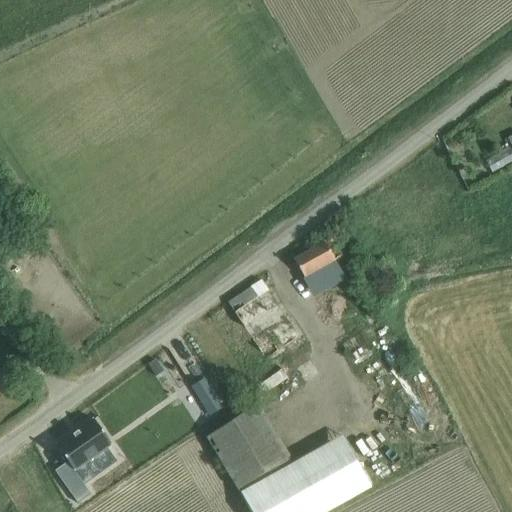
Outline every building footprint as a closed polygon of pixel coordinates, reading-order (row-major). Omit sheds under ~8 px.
[(323,240),(293,258),(303,276),(304,277),(325,265),(334,259),(323,240)] [(274,289),(241,309),(283,376),(302,364),(294,351),(308,342),(274,289)] [(173,399),(201,379),(178,348),(151,368),(173,399)] [(206,412),(219,405),(204,379),(191,386),(206,412)] [(217,430),(206,437),(216,453),(216,455),(217,456),(237,490),(238,490),(240,493),(258,483),(275,474),(293,464),(277,438),(267,421),(257,404),(226,424),(217,430)] [(68,462),(55,471),(66,488),(78,504),(81,502),(91,495),(81,481),(74,471),(88,461),(111,445),(93,420),(80,429),(56,446),(68,462)] [(138,436),(133,440),(145,458),(151,454),(138,436)] [(258,483),(240,493),(250,511),(325,511),(370,487),(352,453),(342,437),(308,455),(293,464),(275,474),(258,483)]
